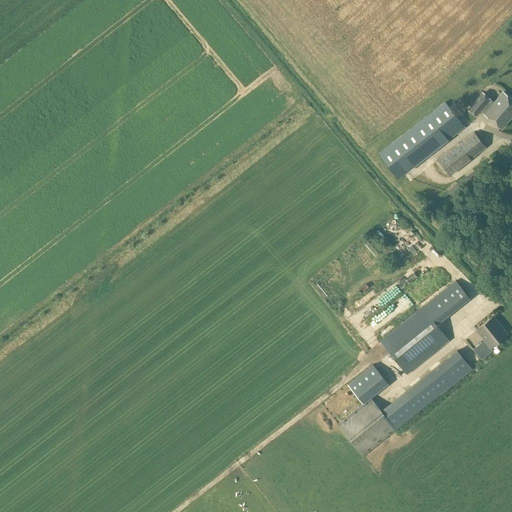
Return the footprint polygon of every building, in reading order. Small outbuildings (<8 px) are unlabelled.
[(476,116),(492,99),(483,91),(467,108),(476,116)] [(484,114),(501,129),(511,116),(511,100),(503,92),(484,114)] [(398,179),(465,127),(445,102),(378,154),(398,179)] [(474,132),(404,186),(414,199),(448,173),(450,175),(486,147),(474,132)] [(448,202),(486,175),(481,168),(446,192),(449,196),(446,198),(448,202)] [(411,274),(396,287),(400,292),(415,279),(411,274)] [(392,356),(389,360),(394,368),(399,365),(406,375),(449,341),(437,325),(470,299),(456,281),(380,341),(392,356)] [(492,318),(478,328),(482,333),(480,335),(491,348),(508,335),(502,327),(501,328),(492,318)] [(444,357),(445,360),(387,406),(388,407),(382,412),(371,398),(388,384),(373,365),(347,385),(362,404),(338,424),(363,456),(396,429),(401,425),(472,369),(458,351),(455,348),(444,357)]
